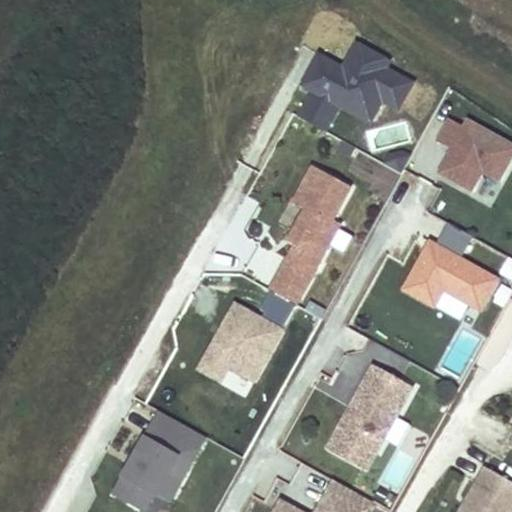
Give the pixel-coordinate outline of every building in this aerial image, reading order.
[(300,86),(312,94),(299,116),(328,133),(341,112),(366,127),(380,104),(396,114),(402,104),(414,85),(388,69),(391,64),(359,44),(344,68),(320,54),(300,86)] [(511,157),(511,144),(468,120),(465,127),(450,118),(437,141),(452,150),(442,167),(446,169),(442,175),(472,191),(483,172),(499,181),(511,157)] [(400,173),(407,160),(410,154),(403,151),(393,152),(386,165),(400,173)] [(295,305),(340,225),(332,220),(350,188),(313,167),(297,195),(310,202),(287,242),(294,246),(269,291),(295,305)] [(498,279),(461,258),(473,237),(449,223),(437,245),(434,243),(429,253),(425,251),(404,290),(435,307),(445,290),(481,310),(498,279)] [(429,253),(434,243),(430,242),(425,251),(429,253)] [(511,260),(510,259),(501,273),(511,279),(511,260)] [(253,382),(282,331),(235,305),(199,369),(221,381),(228,368),(253,382)] [(366,472),(406,400),(394,393),(401,381),(374,366),(360,390),(364,393),(359,402),(355,400),(327,450),(366,472)] [(246,395),(253,382),(228,368),(221,381),(246,395)] [(406,400),(413,387),(401,381),(394,393),(406,400)] [(359,402),(364,393),(360,390),(355,400),(359,402)] [(179,484),(205,437),(161,413),(115,494),(145,510),(154,494),(157,495),(167,477),(179,484)] [(463,508),(460,511),(511,511),(511,483),(485,468),(467,500),(471,503),(467,510),(463,508)] [(171,503),(182,485),(179,484),(167,477),(157,495),(171,503)] [(327,511),(366,511),(372,502),(333,481),(319,507),(327,511)] [(467,510),(471,503),(467,500),(463,508),(467,510)] [(299,511),(281,502),(274,511),(299,511)]
